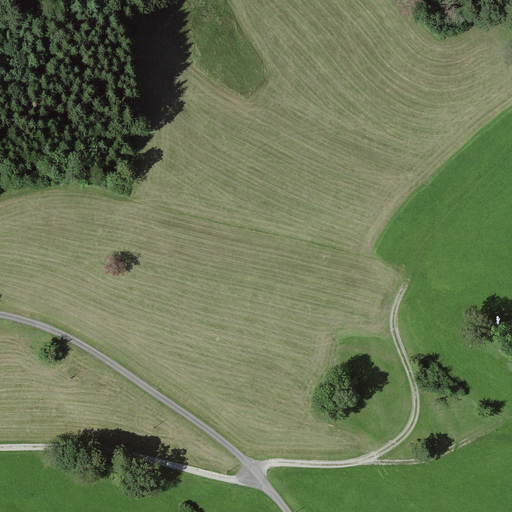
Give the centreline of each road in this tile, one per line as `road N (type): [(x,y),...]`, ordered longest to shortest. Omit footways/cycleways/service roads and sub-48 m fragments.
road 1 (track): [(409,279),(394,324),(416,390),(410,430),(369,459),(332,466),(268,461),(250,469)]
road 2 (track): [(262,482),(100,448),(0,446)]
